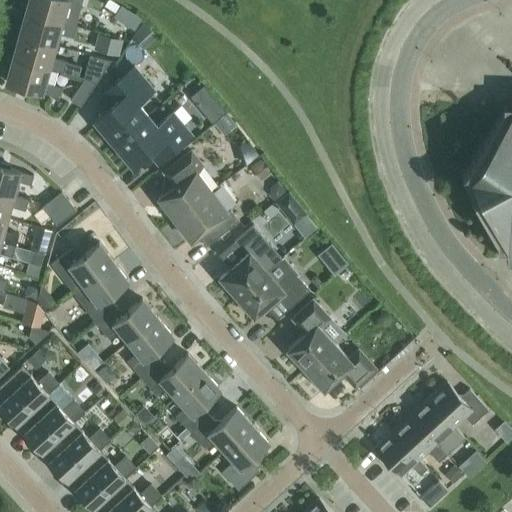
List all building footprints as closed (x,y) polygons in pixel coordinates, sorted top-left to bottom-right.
[(25,0),(22,11),(25,11),(61,21),(75,25),(81,0),(25,0)] [(119,19),(133,28),(140,18),(126,8),(119,19)] [(25,11),(23,18),(20,18),(16,33),(54,44),(58,32),(73,36),(90,40),(93,29),(76,25),(75,25),(61,21),(25,11)] [(99,31),(94,47),(118,53),(122,38),(99,31)] [(54,44),(16,33),(12,49),(14,50),(12,56),(12,57),(48,67),(63,71),(66,60),(51,56),(54,44)] [(12,57),(12,56),(10,56),(4,75),(7,76),(5,81),(59,96),(62,86),(44,81),(48,67),(12,57)] [(110,104),(94,117),(114,141),(147,113),(137,102),(153,89),(133,64),(112,82),(122,94),(110,104)] [(84,76),(70,98),(80,105),(96,80),(84,76)] [(203,84),(189,96),(202,111),(212,123),(213,122),(226,111),(216,99),(203,84)] [(511,102),(508,103),(508,102),(506,102),(506,108),(461,174),(496,242),(496,249),(498,249),(498,247),(506,248),(505,259),(511,259),(511,102)] [(147,113),(114,141),(133,164),(149,150),(161,140),(170,151),(191,133),(172,110),(156,124),(147,113)] [(174,217),(211,189),(196,168),(202,164),(191,149),(163,170),(171,180),(170,186),(158,195),(174,217)] [(0,189),(12,193),(16,179),(30,183),(33,174),(0,164),(0,189)] [(0,214),(6,216),(9,204),(25,209),(28,198),(12,193),(0,189),(0,214)] [(49,214),(68,199),(61,189),(42,205),(49,214)] [(211,189),(174,217),(190,239),(198,233),(206,244),(239,219),(230,207),(227,210),(211,189)] [(275,200),(285,212),(298,202),(288,190),(275,200)] [(76,208),(68,199),(49,214),(57,223),(76,208)] [(2,228),(6,216),(0,214),(0,239),(15,244),(18,233),(2,228)] [(237,295),(266,269),(255,257),(271,244),(252,223),(233,239),(242,249),(240,251),(239,258),(220,275),(237,295)] [(15,244),(0,239),(0,251),(11,255),(15,244)] [(72,290),(113,260),(99,241),(78,256),(71,246),(51,261),(72,290)] [(281,256),(266,269),(237,295),(254,314),(273,297),(276,300),(282,295),(291,305),(309,288),(297,274),(299,272),(283,254),(281,256)] [(94,320),(114,304),(107,294),(127,279),(113,260),(72,290),(94,320)] [(315,273),(310,277),(317,287),(323,283),(315,273)] [(127,340),(157,316),(142,297),(122,313),(115,305),(114,304),(94,320),(108,337),(119,329),(127,340)] [(305,367),(334,341),(320,325),(329,317),(312,298),(292,317),(305,331),(287,348),(288,349),(286,352),(294,361),(297,359),(305,367)] [(141,376),(160,360),(153,350),(172,334),(157,316),(127,340),(136,350),(126,359),(141,376)] [(334,341),(305,367),(313,376),(310,379),(319,388),(322,386),(323,387),(341,371),(354,385),(375,366),(358,348),(348,357),(334,341)] [(175,395),(203,369),(187,352),(168,369),(161,361),(160,360),(141,376),(156,393),(166,384),(175,395)] [(0,373),(8,366),(0,356),(0,373)] [(21,416),(48,392),(58,383),(48,371),(37,381),(21,363),(0,382),(0,398),(5,404),(1,407),(4,409),(2,411),(11,424),(10,425),(11,426),(21,416)] [(203,369),(175,395),(185,405),(175,414),(190,430),(209,413),(201,404),(219,387),(203,369)] [(428,397),(453,424),(464,415),(472,423),(488,408),(469,387),(460,395),(446,380),(428,397)] [(47,444),(73,420),(84,411),(73,399),(63,409),(48,392),(21,416),(29,425),(26,428),(30,432),(27,435),(30,437),(28,439),(36,452),(36,453),(36,454),(47,444)] [(413,416),(447,452),(455,445),(444,433),(453,424),(428,397),(416,408),(419,410),(413,416)] [(209,413),(190,430),(205,447),(214,438),(224,448),(252,423),(236,405),(217,422),(209,413)] [(447,452),(413,416),(407,421),(405,418),(392,430),(395,432),(418,457),(427,448),(438,460),(447,452)] [(73,420),(47,444),(55,453),(52,456),(56,460),(53,463),(55,466),(53,467),(62,480),(61,481),(62,482),(72,472),(99,448),(110,439),(99,427),(88,437),(73,420)] [(252,423),(224,448),(233,459),(221,470),(238,488),(259,468),(249,457),(268,440),(252,423)] [(395,432),(390,437),(387,434),(375,446),(400,473),(411,463),(420,473),(427,466),(418,457),(395,432)] [(177,447),(167,456),(176,465),(186,457),(177,447)] [(98,500),(125,476),(135,467),(125,455),(114,465),(99,448),(72,472),(81,481),(78,484),(81,488),(78,491),(81,493),(79,495),(88,508),(87,509),(88,510),(98,500)] [(125,476),(98,500),(106,509),(103,511),(141,511),(150,504),(161,495),(150,483),(140,493),(125,476)] [(447,488),(438,479),(420,495),(429,505),(447,488)] [(332,511),(319,497),(306,509),(308,511),(307,511),(332,511)]
